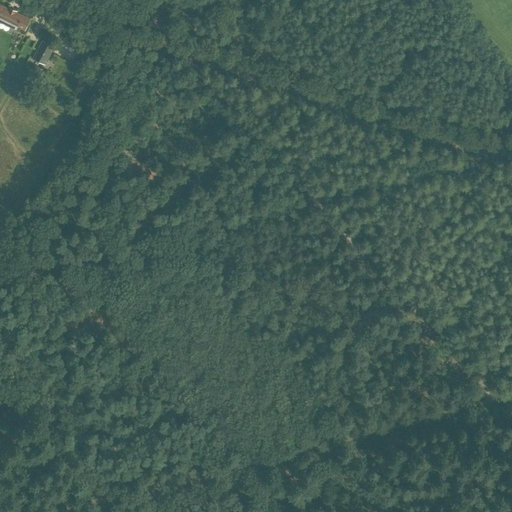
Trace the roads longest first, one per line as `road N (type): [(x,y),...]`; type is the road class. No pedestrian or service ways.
road 1 (track): [(121,0),(156,21),(470,364),(511,430)]
road 2 (track): [(86,511),(511,392)]
road 3 (track): [(304,511),(59,274)]
